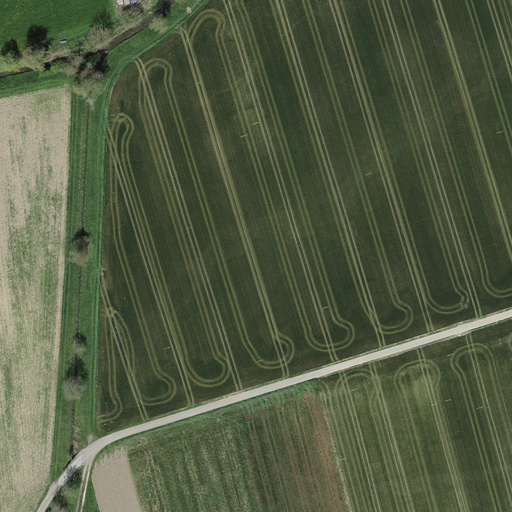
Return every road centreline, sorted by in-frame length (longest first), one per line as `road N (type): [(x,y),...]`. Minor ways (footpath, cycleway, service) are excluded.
road 1 (track): [(53,490),(105,438),(511,310)]
road 2 (track): [(53,490),(76,94),(66,80),(0,94)]
